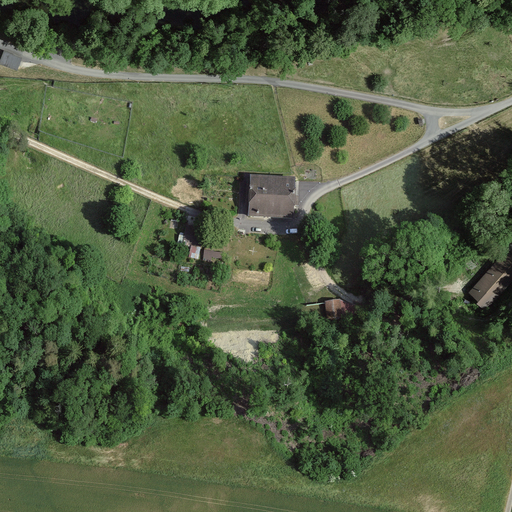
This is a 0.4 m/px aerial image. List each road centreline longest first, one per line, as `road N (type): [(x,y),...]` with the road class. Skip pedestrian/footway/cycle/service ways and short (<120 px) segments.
road 1 (residential): [(511,99),(486,112),(425,110),(277,81),(91,73),(0,43)]
road 2 (track): [(205,216),(0,130)]
